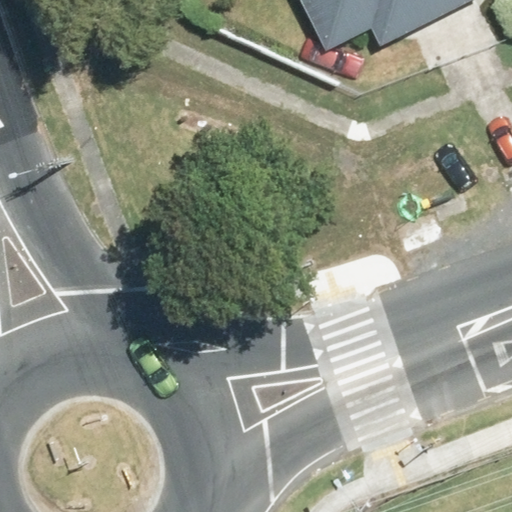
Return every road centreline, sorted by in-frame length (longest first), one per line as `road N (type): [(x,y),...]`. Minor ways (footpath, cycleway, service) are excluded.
road 1 (secondary): [(140,363),(480,324)]
road 2 (secondary): [(480,324),(198,508)]
road 3 (secondary): [(0,146),(95,283),(128,358)]
road 4 (secondary): [(140,363),(171,384),(194,415),(206,470),(198,508)]
road 5 (secondary): [(0,398),(24,374),(64,355),(128,358)]
